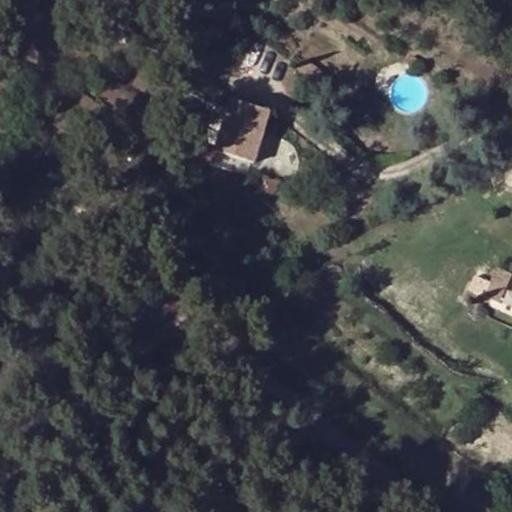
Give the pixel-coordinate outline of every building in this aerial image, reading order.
[(323,74),(303,61),(292,78),(312,90),(323,74)] [(252,164),(269,115),(231,103),(216,152),(252,164)] [(216,152),(201,147),(196,161),(211,166),(216,152)] [(263,189),(262,192),(277,195),(279,183),(260,179),(258,188),(263,189)] [(218,205),(227,212),(235,202),(226,195),(218,205)] [(494,269),(488,285),(482,301),(497,308),(511,278),(494,269)] [(481,282),(475,298),(482,301),(488,285),(481,282)]
